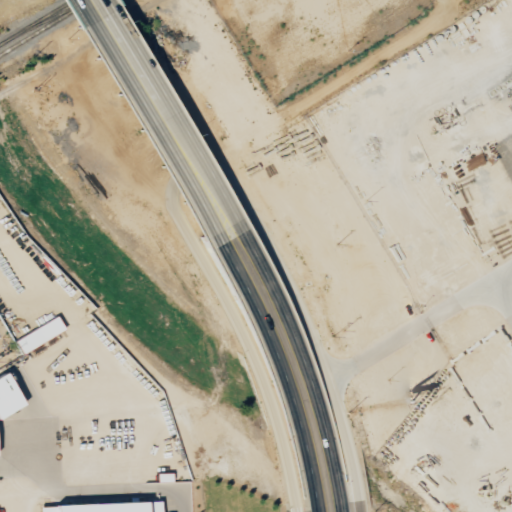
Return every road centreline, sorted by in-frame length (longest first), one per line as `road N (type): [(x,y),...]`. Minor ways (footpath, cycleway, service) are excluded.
road 1 (residential): [(358,511),(309,331),(227,178),(209,168),(179,182),(174,209),(259,367),(297,511)]
road 2 (primary): [(230,239),(298,381),(330,511)]
road 3 (primary): [(87,0),(230,239)]
